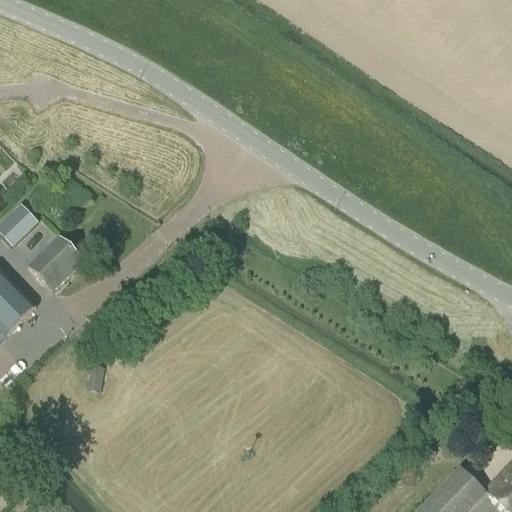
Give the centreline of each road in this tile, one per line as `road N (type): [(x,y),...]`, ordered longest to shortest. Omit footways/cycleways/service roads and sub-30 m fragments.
road 1 (tertiary): [(511,301),(128,66),(0,6)]
road 2 (unknown): [(265,156),(0,376)]
